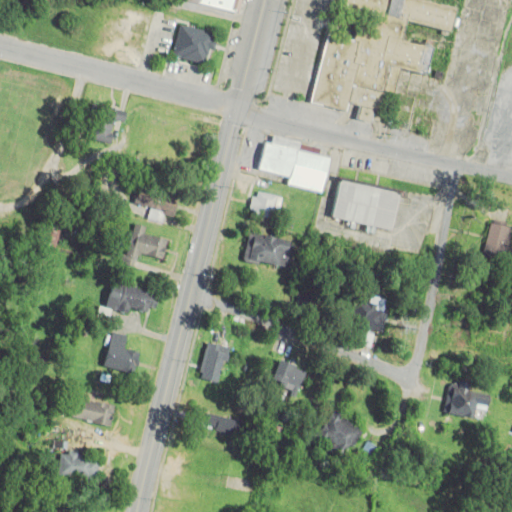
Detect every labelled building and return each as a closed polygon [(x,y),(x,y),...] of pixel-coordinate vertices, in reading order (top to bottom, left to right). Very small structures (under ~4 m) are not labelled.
[(177,0),(235,12),(237,0),(177,0)] [(306,103),(340,111),(342,104),(386,114),(396,69),(424,76),(430,47),(396,40),(400,22),(446,32),(452,7),(418,0),(333,0),(331,10),(368,18),(366,30),(351,27),(348,40),(321,34),(306,103)] [(174,26),(169,57),(205,64),(210,33),(174,26)] [(89,120),(84,139),(105,144),(111,121),(117,122),(120,112),(86,103),(82,118),(89,120)] [(323,157),(259,144),(253,174),(317,187),(323,157)] [(392,230),(398,194),(332,181),(325,218),(392,230)] [(166,215),(172,195),(135,184),(129,204),(166,215)] [(280,197),(251,190),(246,215),(275,221),(280,197)] [(61,228),(45,223),(39,243),(55,248),(61,228)] [(156,260),(161,240),(139,234),(141,227),(128,224),(117,264),(130,267),(133,254),(156,260)] [(498,260),(502,226),(482,224),(479,258),(498,260)] [(291,243),(246,234),(240,261),(286,269),(291,243)] [(150,295),(107,280),(93,320),(103,323),(108,310),(121,314),(123,307),(144,314),(150,295)] [(371,348),(377,305),(347,300),(344,325),(354,327),(351,345),(371,348)] [(97,367),(128,375),(133,353),(119,350),(122,336),(106,332),(97,367)] [(213,384),(229,352),(208,342),(192,374),(213,384)] [(294,395),(303,371),(274,361),(266,384),(294,395)] [(465,385),(447,380),(439,413),(466,420),(469,408),(479,411),(482,396),(464,391),(465,385)] [(104,427),(109,408),(69,398),(64,417),(104,427)] [(310,434),(329,445),(325,453),(339,462),(359,430),(325,409),(310,434)] [(203,428),(236,436),(240,423),(206,414),(203,428)] [(53,476),(92,481),(95,458),(56,452),(53,476)]
